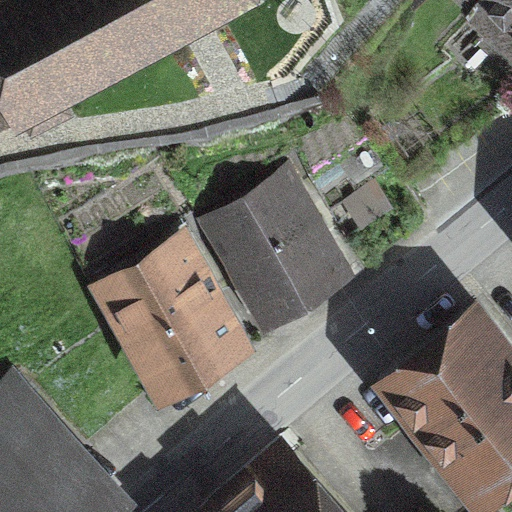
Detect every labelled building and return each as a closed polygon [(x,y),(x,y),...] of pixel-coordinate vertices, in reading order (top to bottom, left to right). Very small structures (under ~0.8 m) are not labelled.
[(0,118),(13,112),(15,116),(63,91),(231,0),(3,0),(0,2),(0,118)] [(480,4),(511,30),(511,0),(434,0),(453,15),(463,23),(474,10),(480,4)] [(463,23),(453,15),(429,39),(449,56),(359,122),(397,173),(511,87),(511,63),(493,48),(504,35),(474,10),(463,23)] [(219,221),(266,298),(331,258),(283,181),(219,221)] [(105,283),(161,377),(235,332),(180,238),(105,283)] [(462,475),(470,485),(511,450),(511,370),(469,319),(401,375),(425,404),(407,419),(457,479),(462,475)] [(0,411),(0,511),(65,511),(89,491),(9,404),(0,411)] [(329,511),(281,456),(216,511),(329,511)]
